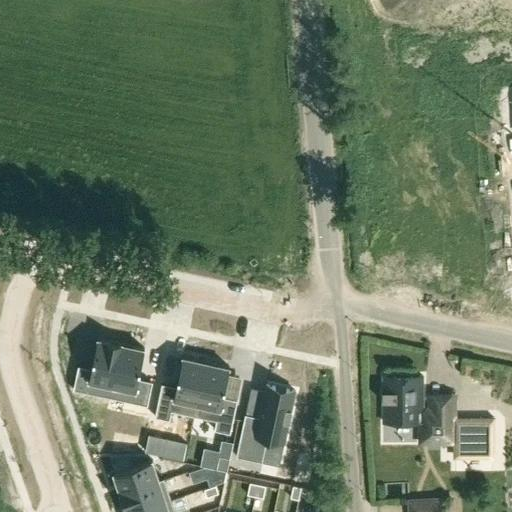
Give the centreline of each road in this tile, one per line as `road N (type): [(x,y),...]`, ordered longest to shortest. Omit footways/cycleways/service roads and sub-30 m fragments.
road 1 (unclassified): [(335,308),(273,311),(24,257)]
road 2 (residential): [(335,308),(310,0)]
road 3 (residential): [(57,511),(8,372),(6,331),(24,257)]
road 4 (residential): [(353,511),(335,308)]
road 5 (unclassified): [(511,345),(335,308)]
